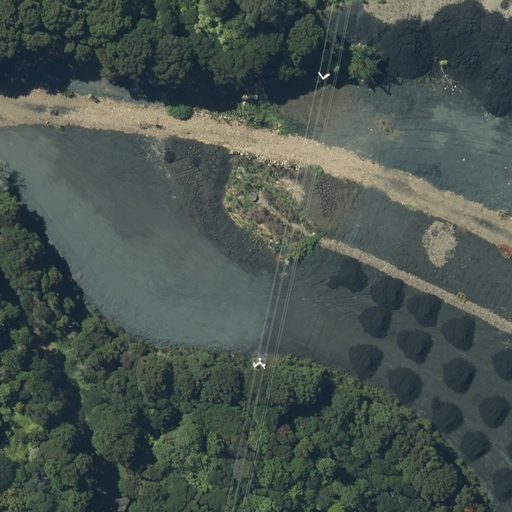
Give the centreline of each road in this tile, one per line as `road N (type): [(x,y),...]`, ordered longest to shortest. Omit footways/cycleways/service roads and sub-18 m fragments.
road 1 (track): [(0,89),(346,163),(511,239)]
road 2 (track): [(0,248),(125,511)]
